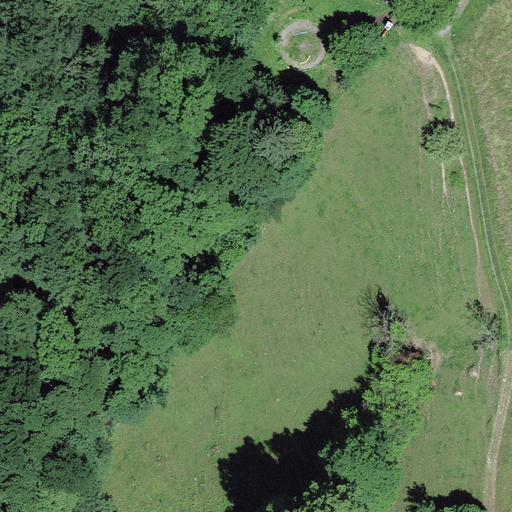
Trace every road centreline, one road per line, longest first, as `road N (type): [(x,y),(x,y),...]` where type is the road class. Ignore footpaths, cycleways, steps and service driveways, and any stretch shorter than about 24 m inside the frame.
road 1 (track): [(447,0),(445,35),(511,329)]
road 2 (track): [(511,352),(493,511)]
